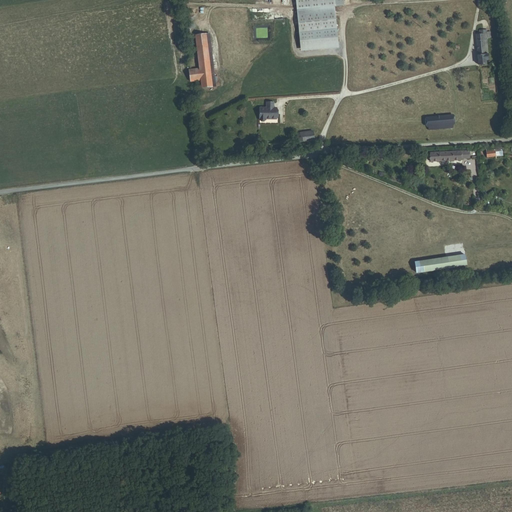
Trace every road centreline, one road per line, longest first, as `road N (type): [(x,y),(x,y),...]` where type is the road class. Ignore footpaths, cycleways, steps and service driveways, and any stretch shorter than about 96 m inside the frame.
road 1 (unclassified): [(0,195),(316,154),(511,140)]
road 2 (track): [(511,221),(445,208),(316,154)]
